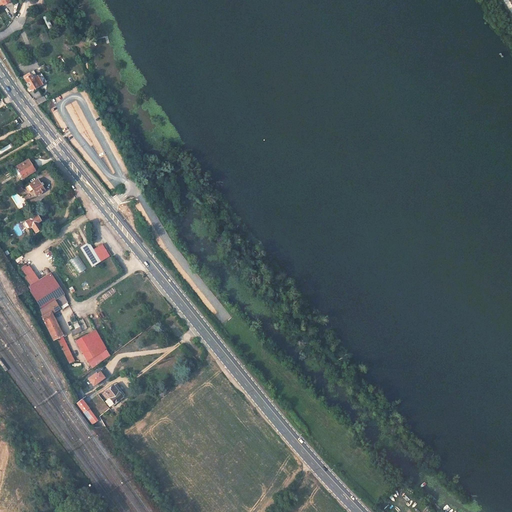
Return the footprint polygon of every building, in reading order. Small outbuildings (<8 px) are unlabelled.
[(47,15),(43,17),(49,29),(53,27),(47,15)] [(32,79),(29,73),(22,77),(31,92),(38,88),(36,85),(41,81),(38,75),(32,79)] [(32,172),(26,161),(16,167),(22,178),(32,172)] [(43,190),(37,179),(29,184),(26,186),(29,191),(32,190),(35,195),(43,190)] [(41,229),(37,223),(41,221),(36,215),(25,222),(24,225),(26,229),(29,228),(30,227),(31,227),(35,233),(41,229)] [(97,262),(107,257),(102,245),(101,244),(90,250),(86,243),(79,246),(89,266),(97,262)] [(102,245),(107,257),(111,254),(104,244),(102,245)] [(78,255),(69,260),(77,274),(86,269),(78,255)] [(40,281),(31,266),(20,273),(29,288),(34,285),(40,281)] [(67,302),(52,275),(40,281),(34,285),(38,291),(33,294),(42,308),(41,309),(43,316),(41,316),(53,339),(63,334),(51,312),(67,302)] [(82,331),(72,310),(67,313),(75,329),(71,331),(73,335),(82,331)] [(98,354),(86,334),(84,336),(77,340),(88,360),(98,354)] [(124,395),(115,383),(105,391),(105,393),(103,394),(106,400),(105,401),(109,407),(124,395)] [(93,399),(102,413),(109,408),(99,394),(93,399)] [(96,418),(81,399),(76,403),(92,422),(96,418)]
